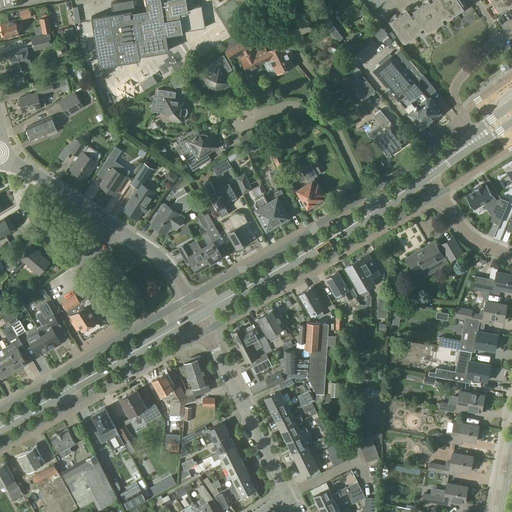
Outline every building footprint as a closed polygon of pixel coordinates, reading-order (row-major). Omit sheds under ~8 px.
[(109,13),(93,16),(101,66),(142,59),(141,54),(147,53),(147,54),(171,49),(170,49),(167,34),(184,30),(184,31),(185,31),(185,29),(183,18),(182,15),(181,15),(180,11),(188,9),(189,10),(187,0),(164,0),(162,0),(147,0),(149,8),(136,10),(134,0),(126,0),(112,3),(114,14),(109,15),(109,13)] [(363,0),(371,11),(381,4),(385,1),(386,1),(387,0),(363,0)] [(426,0),(412,10),(409,6),(389,20),(404,42),(424,29),(426,32),(466,5),(462,0),(426,0)] [(511,0),(492,0),(500,12),(511,4),(511,0)] [(31,16),(30,10),(20,12),(21,19),(31,16)] [(50,15),(53,24),(60,22),(57,12),(50,15)] [(205,14),(183,18),(185,29),(207,25),(205,14)] [(40,18),(43,33),(52,32),(49,16),(40,18)] [(16,19),(1,23),(5,38),(20,34),(19,31),(24,30),(22,22),(17,24),(16,19)] [(51,33),(32,38),(34,50),(54,45),(51,33)] [(235,37),(223,44),(226,49),(225,50),(231,59),(244,51),(246,54),(240,57),(247,70),(257,65),(256,64),(263,61),(271,77),(278,73),(294,65),(289,56),(293,54),(286,41),(267,51),(265,47),(252,54),(249,48),(251,47),(245,38),(238,42),(235,37)] [(31,63),(27,47),(8,52),(12,68),(16,67),(17,71),(27,68),(26,65),(31,63)] [(405,107),(409,112),(421,127),(440,111),(434,104),(434,101),(430,97),(428,97),(422,90),(430,83),(401,47),(373,70),(398,100),(399,99),(402,103),(405,107)] [(205,65),(209,71),(202,75),(208,87),(210,86),(211,87),(217,89),(219,88),(220,90),(232,83),(226,73),(232,69),(223,54),(205,65)] [(96,69),(97,75),(105,74),(106,82),(111,81),(109,67),(96,69)] [(181,73),(171,79),(176,88),(186,81),(181,73)] [(376,91),(362,73),(352,81),(366,98),(376,91)] [(153,75),(140,83),(144,90),(157,82),(153,75)] [(52,83),(37,87),(39,94),(54,90),(52,83)] [(157,88),(154,104),(163,106),(162,111),(169,112),(167,119),(179,121),(180,118),(183,119),(183,116),(185,116),(186,115),(187,114),(187,112),(187,110),(187,109),(186,107),(185,107),(185,103),(182,103),(183,100),(174,98),(175,91),(157,88)] [(69,116),(85,107),(76,91),(59,101),(69,116)] [(39,100),(37,93),(20,97),(23,112),(47,105),(45,99),(39,100)] [(375,125),(367,132),(370,136),(374,136),(388,154),(391,154),(395,150),(395,148),(405,140),(390,122),(391,122),(381,110),(374,115),(377,120),(374,123),(375,125)] [(42,120),(27,127),(32,139),(48,132),(47,132),(48,132),(49,135),(58,131),(52,116),(42,120)] [(186,139),(190,146),(184,150),(195,168),(209,159),(206,153),(216,147),(209,135),(207,136),(206,134),(200,133),(198,134),(197,132),(186,139)] [(260,135),(249,141),(253,150),(264,144),(260,135)] [(78,139),(70,151),(79,157),(71,169),(85,179),(97,161),(102,154),(88,145),(83,152),(83,151),(82,150),(85,144),(78,139)] [(104,179),(99,185),(114,196),(127,176),(111,166),(115,160),(122,150),(116,146),(102,166),(109,170),(104,179)] [(138,154),(143,158),(147,152),(142,148),(138,154)] [(286,166),(281,154),(274,157),(279,169),(286,166)] [(226,156),(212,165),(219,177),(224,174),(223,172),(233,166),(226,156)] [(138,188),(124,209),(137,218),(143,209),(146,211),(150,205),(147,203),(154,192),(142,184),(147,176),(149,177),(154,169),(144,163),(131,183),(138,188)] [(310,182),(297,190),(302,197),(298,199),(302,207),(306,204),(307,207),(308,207),(311,208),(314,205),(315,202),(315,201),(321,197),(320,194),(323,193),(318,184),(317,184),(315,180),(316,180),(314,176),(317,174),(311,164),(302,169),(308,180),(310,182)] [(270,171),(276,185),(284,181),(278,168),(270,171)] [(245,174),(236,178),(244,193),(252,189),(245,174)] [(218,196),(210,181),(204,185),(212,200),(207,202),(213,211),(217,209),(219,211),(222,216),(228,213),(224,205),(237,198),(232,189),(218,196)] [(484,204),(486,207),(497,201),(487,183),(482,186),(482,185),(474,190),(475,191),(466,196),(474,210),(484,204)] [(165,203),(152,223),(155,225),(154,227),(162,232),(163,230),(166,232),(171,225),(176,228),(184,216),(180,214),(183,209),(185,212),(195,206),(193,203),(195,202),(188,191),(186,192),(183,187),(174,193),(177,198),(171,207),(165,203)] [(268,202),(278,221),(287,216),(287,215),(292,212),(288,205),(289,205),(280,190),(274,193),(277,198),(269,202),(268,202)] [(256,199),(255,204),(258,208),(257,209),(267,227),(270,227),(273,225),(274,223),(278,221),(271,208),(268,202),(269,202),(264,194),(256,199)] [(502,215),(509,201),(500,197),(494,212),(502,215)] [(210,227),(214,225),(214,224),(208,212),(204,215),(210,227)] [(228,217),(235,228),(228,232),(237,247),(240,246),(241,247),(248,243),(247,241),(250,240),(243,227),(249,224),(244,215),(236,213),(228,217)] [(208,245),(201,248),(210,263),(222,256),(213,242),(221,237),(214,225),(210,227),(204,215),(198,218),(203,226),(204,225),(206,229),(207,232),(202,235),(208,245)] [(0,236),(11,230),(5,218),(0,220),(0,236)] [(170,235),(174,243),(187,237),(183,228),(170,235)] [(454,238),(441,246),(450,260),(462,253),(454,238)] [(210,263),(201,248),(196,239),(188,244),(187,242),(179,247),(185,258),(187,257),(190,263),(191,262),(196,270),(210,263)] [(443,257),(435,242),(407,258),(419,278),(422,279),(435,271),(436,269),(432,264),(443,257)] [(31,247),(22,258),(39,273),(49,262),(31,247)] [(14,252),(6,263),(12,268),(21,258),(14,252)] [(353,263),(366,287),(374,283),(371,276),(378,271),(372,262),(368,264),(364,256),(353,263)] [(353,263),(346,267),(360,291),(362,294),(363,295),(369,292),(366,287),(353,263)] [(347,288),(338,271),(327,278),(337,295),(339,298),(343,296),(346,301),(349,307),(359,302),(356,296),(357,295),(352,287),(348,289),(347,288)] [(476,276),(473,289),(493,293),(494,287),(500,288),(511,290),(511,274),(497,271),(496,279),(476,276)] [(313,286),(297,295),(310,316),(315,312),(318,318),(324,315),(321,309),(325,307),(313,286)] [(11,324),(11,325),(20,319),(11,306),(10,307),(1,294),(0,294),(0,308),(3,312),(2,313),(11,324)] [(75,294),(62,302),(70,315),(71,315),(74,320),(72,322),(76,329),(81,327),(83,330),(97,320),(89,307),(94,304),(89,295),(80,301),(75,294)] [(361,304),(360,316),(371,316),(372,296),(369,296),(367,297),(367,304),(361,304)] [(379,297),(378,317),(388,318),(389,297),(379,297)] [(458,306),(456,317),(465,319),(480,322),(489,324),(490,318),(503,320),(506,304),(486,301),(485,308),(484,308),(481,310),(481,314),(473,312),(473,309),(458,306)] [(47,321),(37,327),(39,330),(41,333),(40,334),(41,335),(50,349),(57,345),(56,343),(60,341),(54,330),(61,326),(60,324),(47,302),(38,307),(47,321)] [(278,331),(284,342),(293,337),(286,325),(284,326),(274,308),(268,312),(275,324),(272,325),(276,332),(278,331)] [(268,312),(257,318),(268,336),(269,336),(272,341),(273,340),(276,347),(284,342),(278,331),(276,332),(272,325),(275,324),(268,312)] [(465,319),(464,329),(471,331),(470,337),(469,345),(482,348),(494,350),(495,347),(497,347),(498,339),(496,339),(497,334),(478,331),(480,322),(465,319)] [(305,343),(304,349),(311,349),(309,378),(317,393),(324,393),(327,351),(335,351),(336,336),(328,335),(328,332),(329,323),(306,322),(306,324),(305,343)] [(12,344),(2,350),(5,355),(14,369),(26,362),(18,348),(23,345),(17,335),(11,325),(11,324),(3,329),(12,344)] [(42,351),(43,353),(50,349),(41,335),(40,334),(41,333),(39,330),(36,326),(29,331),(31,335),(28,336),(38,354),(42,351)] [(239,347),(258,338),(253,328),(245,333),(242,327),(232,333),(239,347)] [(461,344),(462,340),(440,336),(438,344),(460,348),(461,344)] [(258,338),(239,347),(246,363),(254,359),(256,364),(268,358),(266,353),(257,357),(254,350),(262,346),(258,338)] [(284,372),(286,372),(297,372),(297,350),(284,350),(284,370),(284,372)] [(14,369),(5,355),(0,357),(0,372),(2,376),(14,369)] [(437,369),(435,377),(452,380),(466,382),(467,376),(474,378),(486,380),(487,376),(490,377),(491,369),(488,369),(489,365),(470,361),(471,358),(461,356),(461,358),(460,357),(458,372),(454,372),(437,369)] [(184,362),(188,374),(196,371),(203,368),(200,357),(184,362)] [(297,372),(286,372),(289,378),(290,378),(291,378),(308,378),(309,359),(297,359),(297,372)] [(208,383),(203,368),(196,371),(188,374),(193,388),(187,390),(186,394),(185,394),(185,398),(210,390),(208,383)] [(286,372),(284,372),(284,370),(281,372),(280,371),(265,379),(269,388),(279,383),(290,378),(289,378),(286,372)] [(185,398),(185,394),(178,383),(172,386),(165,373),(153,380),(161,395),(163,398),(171,399),(170,413),(171,413),(170,416),(182,417),(183,414),(184,415),(185,407),(185,404),(185,398)] [(290,378),(279,383),(281,389),(294,383),(291,378),(290,378),(289,378),(290,378)] [(137,389),(121,399),(125,407),(123,408),(127,416),(130,415),(130,416),(137,411),(141,418),(143,417),(146,422),(161,414),(155,403),(149,406),(145,398),(143,400),(137,389)] [(308,389),(301,392),(307,403),(314,400),(308,389)] [(264,397),(270,408),(285,401),(290,398),(288,394),(283,396),(280,390),(264,397)] [(484,395),(460,390),(459,395),(451,394),(449,402),(440,401),(439,409),(467,414),(468,408),(481,411),(484,395)] [(203,398),(203,406),(215,407),(215,398),(203,398)] [(285,401),(270,408),(275,419),(290,411),(285,401)] [(317,412),(311,402),(306,405),(311,414),(316,412),(317,412)] [(96,421),(92,424),(100,439),(102,443),(107,440),(113,450),(124,444),(114,425),(105,407),(92,414),(96,421)] [(191,420),(192,407),(185,407),(184,415),(184,420),(191,420)] [(290,411),(275,419),(280,430),(296,422),(290,411)] [(437,432),(436,440),(461,444),(462,439),(475,441),(478,425),(455,421),(452,434),(437,432)] [(206,433),(201,435),(205,443),(213,440),(228,432),(223,422),(208,429),(207,430),(206,433)] [(296,422),(280,430),(286,441),(301,433),(308,430),(305,425),(299,429),(296,422)] [(119,429),(132,452),(138,448),(125,425),(119,429)] [(53,434),(53,436),(51,437),(60,451),(59,452),(62,457),(72,451),(69,446),(76,442),(68,428),(58,433),(56,433),(53,434)] [(182,444),(197,437),(194,431),(182,438),(181,444),(182,444)] [(228,432),(213,440),(218,451),(234,443),(228,432)] [(286,441),(291,452),(306,444),(307,444),(312,441),(310,436),(304,439),(301,433),(286,441)] [(329,434),(321,438),(325,446),(333,442),(329,434)] [(358,440),(360,446),(373,441),(371,435),(358,440)] [(360,446),(362,451),(375,447),(373,441),(360,446)] [(218,451),(211,455),(214,461),(222,457),(224,462),(239,454),(234,443),(218,451)] [(306,444),(291,452),(297,462),(312,455),(310,451),(307,444),(306,444)] [(27,472),(44,462),(35,446),(18,456),(27,472)] [(375,447),(362,451),(364,456),(377,452),(375,447)] [(331,461),(344,455),(341,449),(329,456),(331,461)] [(366,462),(379,458),(377,452),(364,456),(366,462)] [(429,462),(427,470),(449,474),(450,468),(456,469),(469,472),(472,456),(453,452),(451,462),(446,461),(445,465),(429,462)] [(119,498),(95,453),(62,471),(68,482),(80,507),(94,499),(99,509),(119,498)] [(239,454),(224,462),(230,473),(245,465),(239,454)] [(318,467),(312,455),(297,462),(303,474),(318,467)] [(344,455),(331,461),(334,466),(347,460),(344,455)] [(0,486),(6,484),(8,489),(9,490),(18,485),(17,484),(15,479),(6,463),(0,465),(0,486)] [(32,476),(48,504),(39,509),(40,511),(68,511),(78,507),(58,472),(59,472),(54,464),(32,476)] [(245,465),(230,473),(235,484),(250,476),(245,465)] [(226,488),(226,489),(228,494),(234,491),(237,498),(241,496),(256,488),(258,486),(255,480),(252,481),(250,476),(235,484),(226,488)] [(204,479),(203,479),(207,485),(211,483),(207,477),(204,479)] [(347,492),(359,486),(357,481),(345,488),(347,492)] [(211,483),(207,485),(214,495),(220,492),(216,487),(215,488),(211,483)] [(423,492),(422,500),(443,504),(444,498),(451,500),(463,502),(466,486),(447,483),(445,492),(445,496),(432,494),(423,492)] [(197,508),(199,511),(215,511),(220,509),(206,489),(203,484),(197,488),(207,501),(197,508)] [(18,485),(9,490),(14,499),(23,494),(18,485)] [(152,496),(159,492),(155,485),(148,488),(152,496)] [(187,493),(183,486),(176,491),(179,497),(187,493)] [(350,498),(362,492),(359,486),(347,492),(350,498)] [(120,494),(129,509),(146,500),(140,488),(134,492),(132,487),(120,494)] [(313,495),(318,506),(334,499),(341,496),(339,491),(332,495),(328,488),(313,495)] [(220,492),(214,495),(222,507),(223,508),(232,502),(228,494),(226,489),(220,492)] [(365,497),(362,492),(350,498),(353,503),(365,497)] [(158,505),(164,502),(159,496),(155,498),(156,501),(158,505)] [(334,499),(318,506),(321,511),(335,511),(339,510),(334,499)] [(193,510),(191,511),(199,511),(197,508),(193,501),(189,504),(193,510)]
